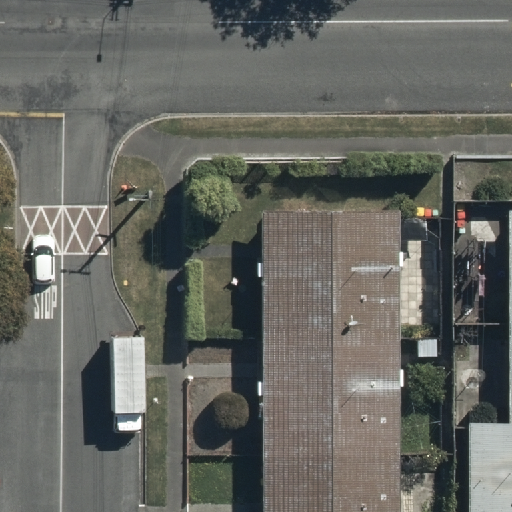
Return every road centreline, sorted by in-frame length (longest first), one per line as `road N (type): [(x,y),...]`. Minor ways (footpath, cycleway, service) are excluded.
road 1 (residential): [(54,24),(58,511)]
road 2 (secondary): [(54,24),(511,22)]
